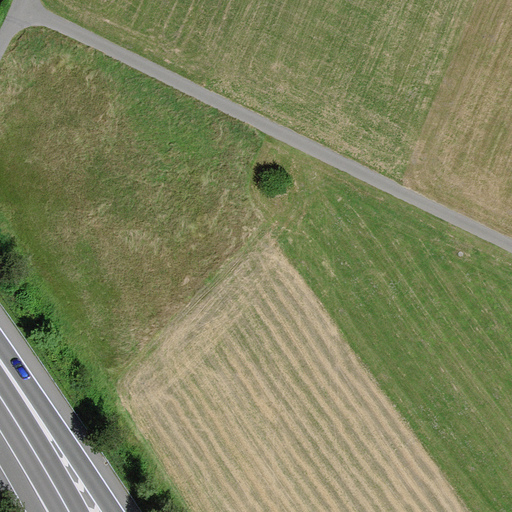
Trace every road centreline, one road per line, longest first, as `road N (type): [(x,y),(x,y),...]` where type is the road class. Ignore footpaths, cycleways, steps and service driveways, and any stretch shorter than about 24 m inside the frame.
road 1 (track): [(511,247),(18,5)]
road 2 (trunk): [(112,511),(67,445),(0,373)]
road 3 (trunk): [(69,511),(0,395)]
